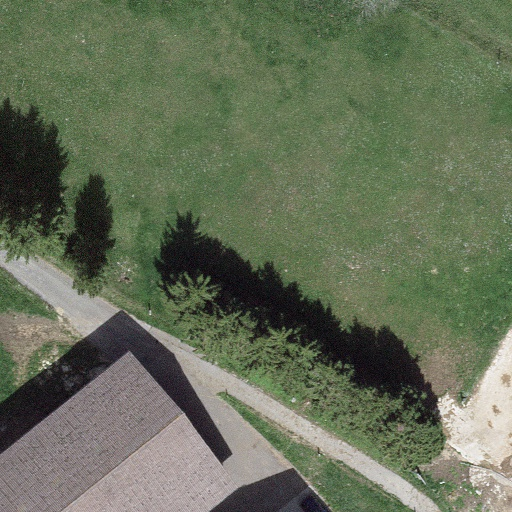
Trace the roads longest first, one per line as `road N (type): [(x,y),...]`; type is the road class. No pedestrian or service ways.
road 1 (track): [(0,250),(129,332),(269,511)]
road 2 (track): [(430,511),(129,332)]
